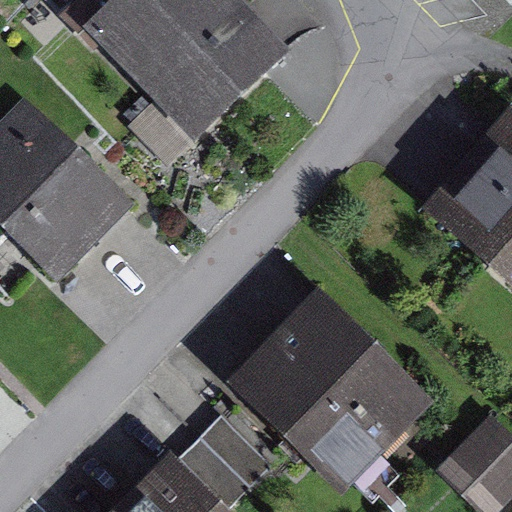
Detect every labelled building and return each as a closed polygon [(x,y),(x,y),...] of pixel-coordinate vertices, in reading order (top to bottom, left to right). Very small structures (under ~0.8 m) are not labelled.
[(80,0),(61,18),(191,155),(293,59),(236,0),(80,0)] [(0,222),(55,278),(128,205),(25,104),(0,128),(0,222)] [(511,288),(511,106),(510,105),(421,217),(511,288)] [(344,501),(433,409),(318,299),(229,390),(344,501)] [(500,511),(511,499),(511,430),(497,416),(444,473),(485,511),(500,511)] [(245,511),(169,441),(103,511),(245,511)]
